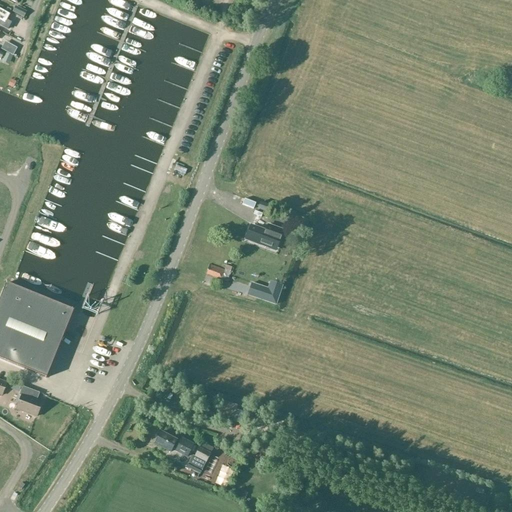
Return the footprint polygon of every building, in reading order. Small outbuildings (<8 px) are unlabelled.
[(15,7),(12,13),(23,19),(26,13),(15,7)] [(9,17),(0,11),(0,28),(7,32),(11,25),(6,22),(9,17)] [(0,48),(10,52),(13,44),(4,39),(0,48)] [(10,149),(12,143),(6,140),(3,146),(10,149)] [(19,140),(11,158),(18,161),(27,144),(19,140)] [(169,169),(181,172),(183,166),(171,162),(169,169)] [(266,212),(268,206),(260,203),(258,209),(266,212)] [(0,213),(0,233),(2,234),(9,217),(0,213)] [(303,226),(290,220),(288,226),(300,232),(303,226)] [(264,231),(250,226),(245,239),(276,251),(281,237),(280,237),(282,231),(267,225),(264,231)] [(224,271),(209,265),(206,274),(220,279),(221,279),(226,281),(231,268),(226,266),(224,271)] [(247,296),(276,306),(280,293),(251,283),(247,296)] [(73,311),(5,284),(0,297),(0,360),(45,379),(73,311)] [(110,346),(112,336),(96,333),(94,343),(110,346)] [(37,417),(42,404),(36,401),(39,393),(22,387),(19,396),(20,396),(15,409),(37,417)] [(219,401),(217,408),(235,413),(237,406),(219,401)] [(172,449),(175,450),(187,457),(193,446),(181,439),(179,443),(160,433),(155,444),(170,452),(172,449)] [(210,455),(198,448),(194,456),(205,463),(210,455)] [(205,463),(192,456),(188,465),(200,472),(205,463)] [(230,472),(235,465),(227,461),(223,468),(230,472)] [(7,478),(15,471),(11,467),(3,474),(7,478)]
